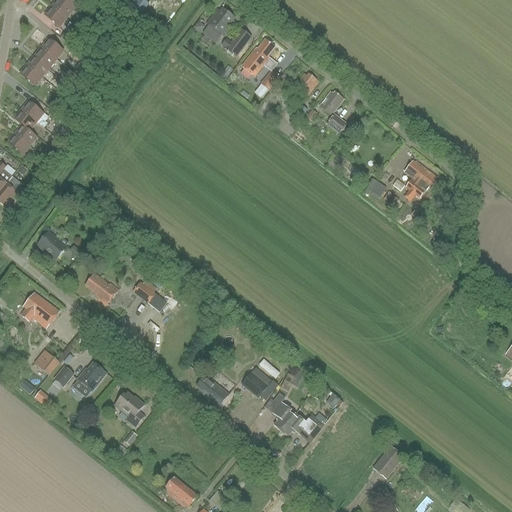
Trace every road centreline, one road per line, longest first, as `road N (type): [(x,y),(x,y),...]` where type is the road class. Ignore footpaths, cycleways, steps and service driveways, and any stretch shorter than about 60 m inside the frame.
road 1 (unclassified): [(511,313),(465,271),(460,185),(450,168),(234,0)]
road 2 (unclassified): [(329,511),(0,244)]
